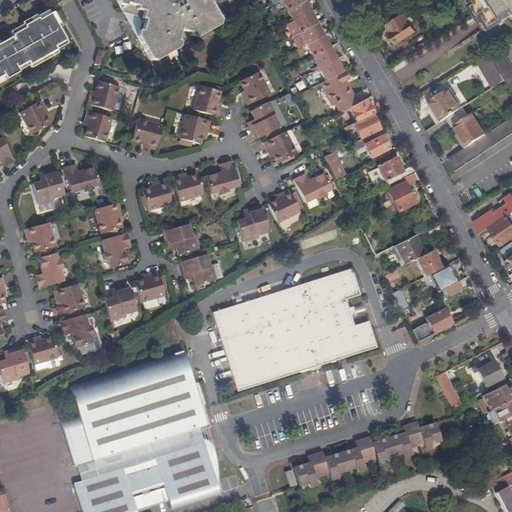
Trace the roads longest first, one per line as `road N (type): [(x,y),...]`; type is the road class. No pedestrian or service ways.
road 1 (residential): [(397,366),(401,390),(390,415),(251,463),(258,495)]
road 2 (residential): [(442,195),(340,18)]
road 3 (residential): [(60,141),(87,42),(66,0)]
road 4 (residential): [(504,309),(442,195)]
road 5 (residential): [(240,140),(154,169),(123,165)]
road 6 (residential): [(397,366),(504,309)]
